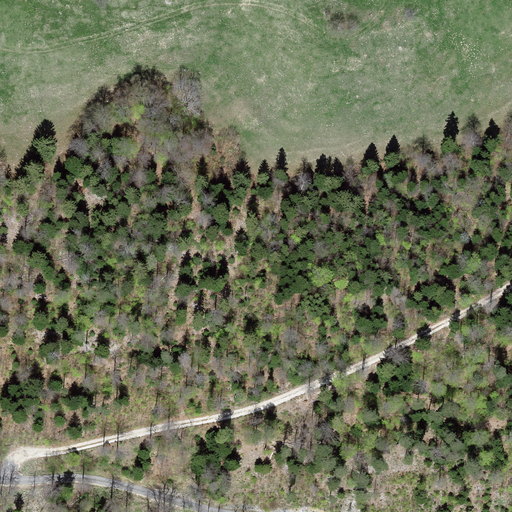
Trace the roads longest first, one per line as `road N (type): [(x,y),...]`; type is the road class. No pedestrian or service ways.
road 1 (track): [(511,284),(290,398),(30,455),(10,467),(4,482)]
road 2 (unclassified): [(0,482),(108,483),(214,511)]
